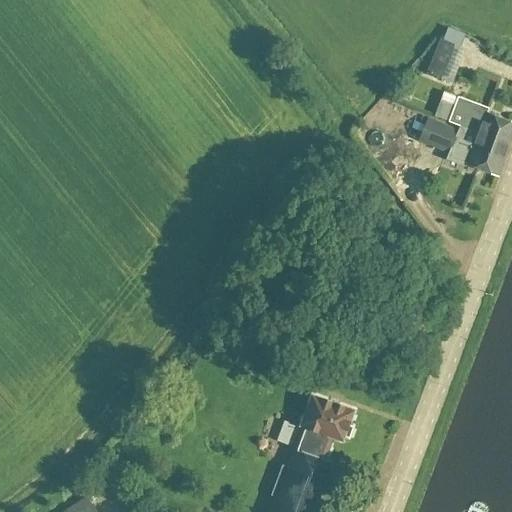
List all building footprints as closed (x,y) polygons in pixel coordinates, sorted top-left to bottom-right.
[(448,82),(461,48),(441,40),(427,74),(448,82)] [(511,144),(511,140),(511,122),(488,113),(490,108),(459,96),(449,121),(461,126),(477,132),(478,132),(511,144)] [(418,142),(449,155),(459,132),(428,119),(418,142)] [(499,175),(511,144),(478,132),(477,132),(467,163),(499,175)] [(368,244),(382,233),(373,221),(359,232),(368,244)] [(324,461),(328,450),(332,438),(340,441),(340,442),(342,442),(343,442),(343,440),(344,436),(348,437),(352,428),(348,426),(353,412),(353,413),(354,411),(353,411),(354,410),(352,410),(313,396),(313,395),(312,395),(311,395),(310,397),(311,397),(301,425),(300,424),(299,426),(300,426),(300,427),(301,427),(287,468),(282,466),(271,496),(276,497),(270,511),(313,511),(331,463),(324,461)] [(95,511),(86,498),(66,511),(95,511)] [(150,511),(137,503),(130,511),(150,511)]
